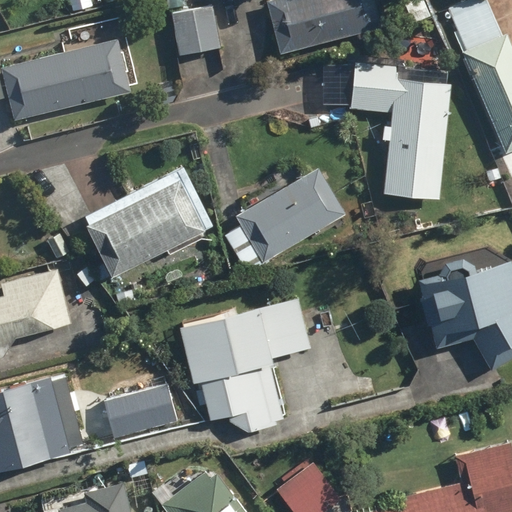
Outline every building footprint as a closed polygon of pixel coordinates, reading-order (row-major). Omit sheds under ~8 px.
[(185,0),(164,0),(178,57),(225,46),(214,1),(187,7),(185,0)] [(373,0),(264,0),(281,55),(381,25),(373,0)] [(424,0),(401,0),(414,26),(433,16),(424,0)] [(487,0),(465,0),(443,9),(504,154),(511,150),(511,47),(505,31),(501,32),(487,0)] [(113,37),(1,66),(15,118),(127,90),(113,37)] [(404,64),(352,60),(349,109),(387,112),(382,195),(442,199),(451,71),(404,68),(404,64)] [(182,163),(79,215),(111,277),(213,224),(182,163)] [(314,165),(234,214),(239,223),(223,232),(248,273),(344,215),(314,165)] [(72,252),(58,226),(41,235),(56,261),(72,252)] [(511,299),(504,260),(415,279),(435,348),(470,337),(490,370),(511,357),(511,299)] [(0,356),(2,356),(12,335),(71,320),(57,266),(0,280),(0,292),(1,295),(0,294),(0,356)] [(296,296),(176,326),(190,383),(200,380),(209,418),(244,410),(248,425),(283,417),(268,359),(309,349),(296,296)] [(387,366),(367,372),(374,397),(394,391),(387,366)] [(63,373),(0,388),(0,464),(81,444),(63,373)] [(165,381),(113,396),(124,434),(176,420),(165,381)] [(465,481),(342,511),(511,511),(511,450),(510,441),(459,453),(465,481)] [(317,511),(333,501),(308,465),(277,487),(293,511),(317,511)] [(242,511),(207,468),(159,506),(163,511),(242,511)] [(43,511),(129,511),(121,478),(40,498),(43,510),(43,511)]
